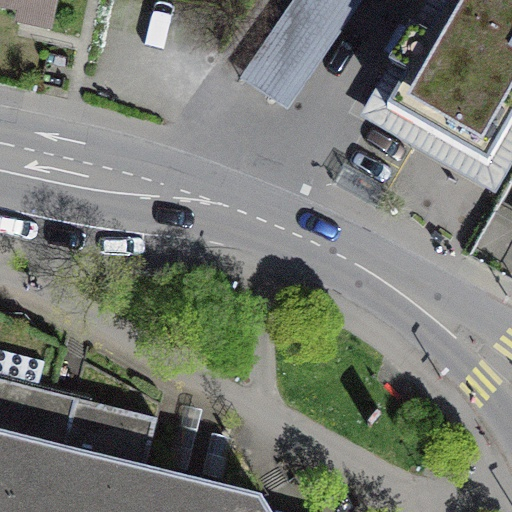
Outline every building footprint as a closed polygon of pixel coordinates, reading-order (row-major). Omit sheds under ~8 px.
[(57,0),(0,0),(0,20),(51,32),(57,0)] [(289,104),(362,0),(289,0),(240,69),(289,104)] [(511,148),(511,0),(440,0),(367,129),(485,196),(511,148)] [(388,188),(343,165),(333,185),(378,208),(388,188)] [(269,511),(261,498),(145,469),(157,420),(0,381),(0,511),(269,511)] [(188,465),(203,408),(182,403),(168,460),(188,465)] [(234,439),(213,433),(203,468),(224,474),(234,439)]
